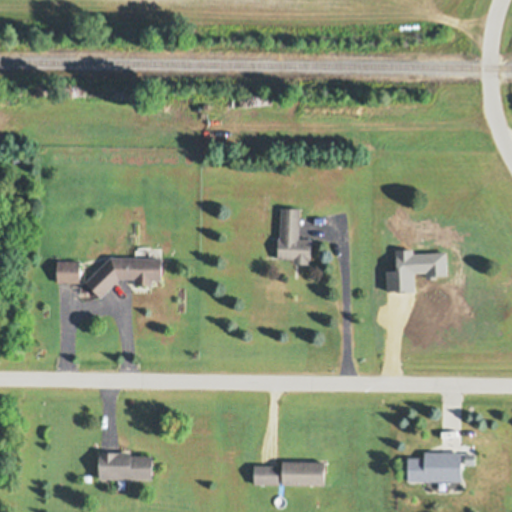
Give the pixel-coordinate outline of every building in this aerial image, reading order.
[(281,260),(313,261),(314,239),(302,238),(303,208),(283,207),(281,260)] [(169,258),(96,258),(95,292),(113,292),(113,281),(138,281),(138,285),(158,285),(158,280),(168,280),(169,258)] [(84,283),(84,261),(60,261),(60,283),(84,283)] [(410,480),(469,481),(469,451),(425,451),(425,456),(411,456),(410,480)] [(102,453),(102,479),(157,479),(157,453),(102,453)] [(331,462),(256,462),(256,484),(331,485),(331,462)]
